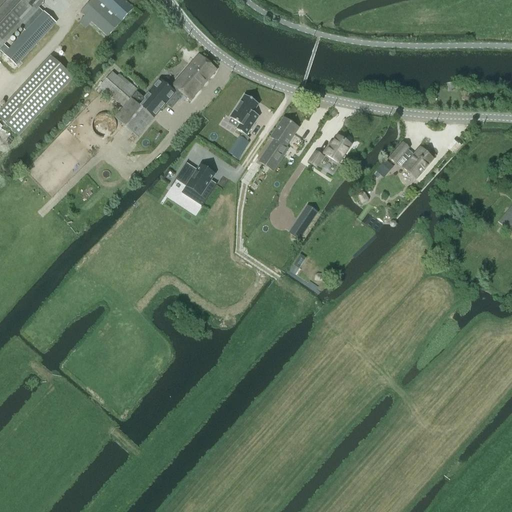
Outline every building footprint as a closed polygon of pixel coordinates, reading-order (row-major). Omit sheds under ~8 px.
[(0,0),(0,50),(6,43),(24,59),(58,22),(41,6),(43,3),(40,0),(0,0)] [(107,37),(121,24),(133,10),(122,0),(92,0),(80,13),(85,17),(80,22),(80,24),(85,29),(91,22),(107,37)] [(86,45),(70,63),(79,71),(95,53),(86,45)] [(112,74),(100,88),(113,100),(123,108),(116,115),(114,118),(137,138),(139,136),(153,119),(175,94),(176,95),(178,92),(190,102),(217,71),(199,56),(170,90),(160,81),(143,101),(112,74)] [(51,57),(0,111),(0,119),(18,136),(73,78),(51,57)] [(244,96),(230,118),(239,125),(236,130),(246,136),(255,123),(249,119),(258,106),(244,96)] [(259,163),(273,173),(288,150),(285,148),(298,129),(284,120),(271,139),(274,141),(259,163)] [(324,155),(338,164),(350,146),(338,138),(332,146),(331,145),(324,155)] [(420,149),(412,158),(406,153),(409,150),(402,144),(389,160),(395,165),(402,158),(408,163),(402,169),(415,181),(433,160),(420,149)] [(309,164),(315,168),(322,158),(316,154),(309,164)] [(186,164),(175,181),(185,187),(181,194),(202,207),(216,185),(210,182),(214,175),(199,166),(196,171),(186,164)] [(488,178),(485,187),(497,191),(500,183),(488,178)] [(307,206),(288,234),(299,241),(318,214),(307,206)] [(511,235),(511,207),(498,223),(511,235)] [(231,276),(230,271),(229,267),(226,263),(224,260),(220,257),(216,255),(211,254),(208,254),(204,254),(199,256),(196,258),(193,261),(190,264),(188,268),(187,272),(187,276),(187,280),(189,285),(190,288),(194,292),(196,294),(200,296),(205,297),(208,298),(213,297),(217,296),(220,294),(224,292),(227,288),(229,284),(230,280),(231,276)]
